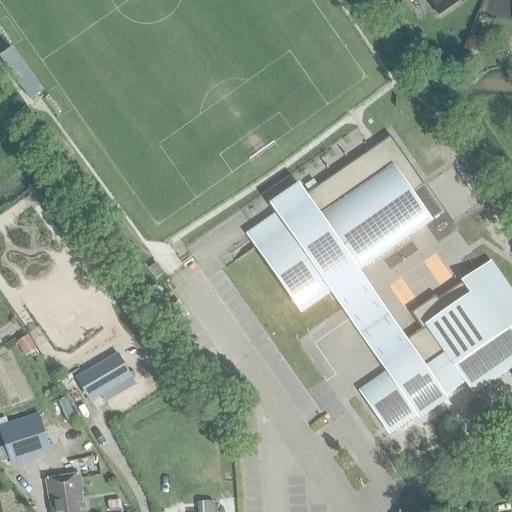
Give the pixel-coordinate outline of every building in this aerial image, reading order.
[(427,0),(439,16),(461,0),(427,0)] [(28,75),(13,53),(10,55),(0,62),(30,104),(40,97),(42,96),(28,75)] [(277,215),(247,237),(303,317),(333,298),(362,279),(435,228),(412,195),(413,194),(424,186),(389,137),(305,196),(300,188),(271,208),(276,215),(277,215)] [(474,394),(511,367),(511,329),(508,324),(511,320),(511,294),(491,264),(438,300),(436,297),(411,314),(422,330),(405,342),(414,356),(385,375),(360,393),(389,435),(417,415),(419,418),(444,401),(442,397),(465,382),(474,394)] [(333,298),(385,375),(414,356),(405,342),(362,279),(333,298)] [(27,337),(21,341),(26,350),(33,346),(27,337)] [(154,365),(135,377),(143,390),(163,378),(154,365)] [(83,373),(73,379),(79,391),(89,385),(83,373)] [(0,425),(0,430),(13,469),(51,456),(37,413),(0,425)] [(511,495),(511,464),(508,459),(489,470),(492,476),(505,498),(506,499),(511,495)] [(82,494),(79,474),(45,480),(50,511),(77,511),(77,510),(84,509),(83,502),(80,503),(78,494),(82,494)] [(492,476),(476,485),(489,507),(505,498),(492,476)] [(198,504),(198,511),(213,511),(213,503),(198,504)]
